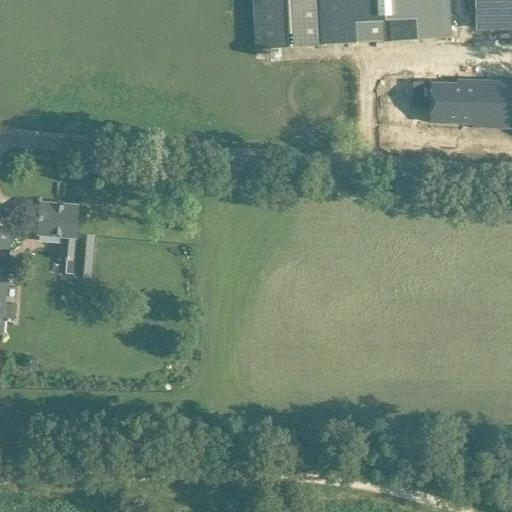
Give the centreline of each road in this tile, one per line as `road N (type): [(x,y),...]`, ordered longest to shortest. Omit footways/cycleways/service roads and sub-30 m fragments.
road 1 (unclassified): [(511,178),(0,137)]
road 2 (track): [(0,478),(377,478),(485,511)]
